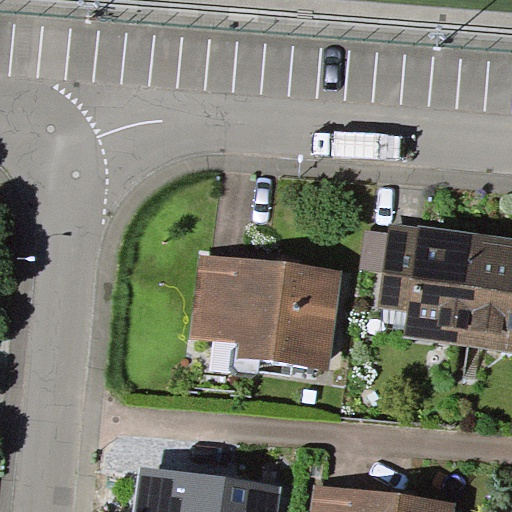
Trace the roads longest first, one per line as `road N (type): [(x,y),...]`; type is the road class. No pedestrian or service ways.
road 1 (residential): [(58,430),(511,469)]
road 2 (residential): [(511,153),(86,125)]
road 3 (residential): [(58,430),(86,125)]
